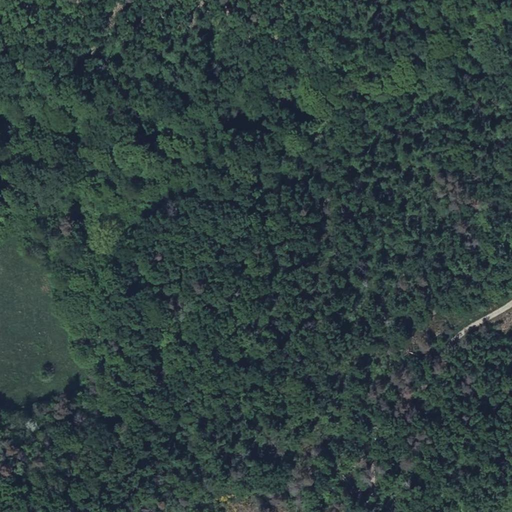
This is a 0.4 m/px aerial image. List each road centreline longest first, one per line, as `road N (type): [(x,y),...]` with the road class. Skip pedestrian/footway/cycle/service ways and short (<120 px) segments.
road 1 (track): [(368,511),(381,447),(421,381),(451,342),(511,304)]
road 2 (track): [(0,157),(54,135),(65,109),(0,31)]
